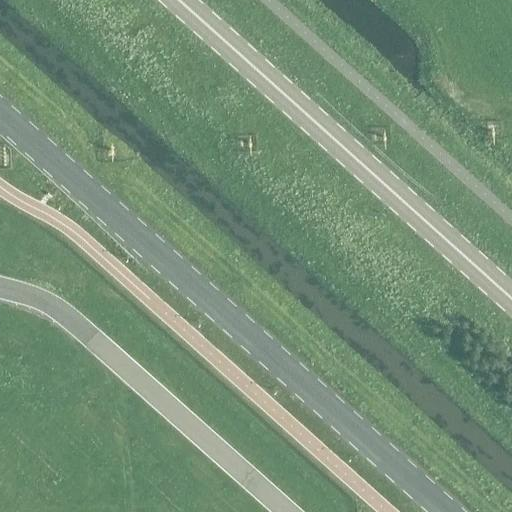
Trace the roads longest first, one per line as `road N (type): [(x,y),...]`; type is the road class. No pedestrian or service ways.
road 1 (tertiary): [(439,511),(0,116)]
road 2 (secondary): [(177,0),(511,299)]
